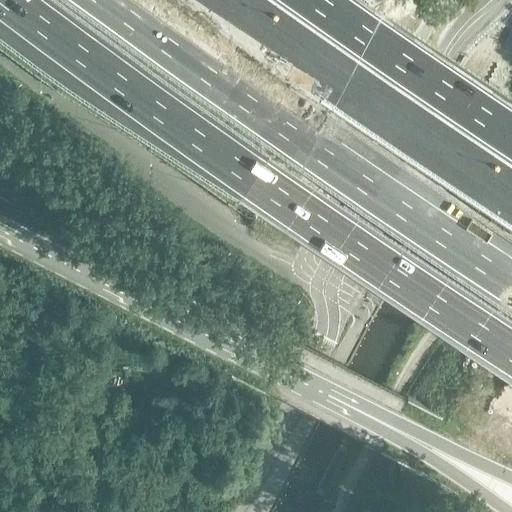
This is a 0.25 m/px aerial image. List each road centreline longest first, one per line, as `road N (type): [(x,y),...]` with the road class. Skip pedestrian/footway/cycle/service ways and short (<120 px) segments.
road 1 (motorway): [(97,0),(511,291)]
road 2 (primary): [(0,230),(390,428)]
road 3 (unclassified): [(0,53),(135,161),(269,256),(327,285)]
road 4 (tertiary): [(327,285),(352,220),(483,0)]
road 5 (motorway): [(511,178),(263,0)]
road 6 (unknown): [(347,511),(422,364),(485,301),(511,259)]
road 7 (tertiary): [(230,511),(318,357),(329,320),(327,285)]
road 8 (primary): [(390,428),(507,511)]
road 9 (motorway): [(390,428),(511,478)]
